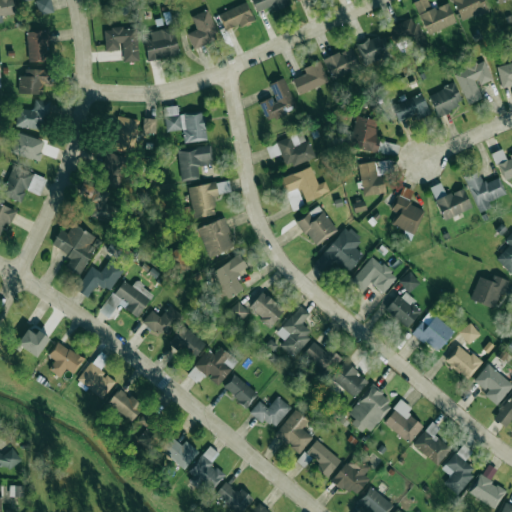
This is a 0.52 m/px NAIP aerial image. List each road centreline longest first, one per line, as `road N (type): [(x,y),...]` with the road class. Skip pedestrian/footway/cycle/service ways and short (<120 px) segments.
road 1 (residential): [(227,70),(253,197),(266,233),(295,273),(511,455)]
road 2 (residential): [(319,511),(132,354),(0,266)]
road 3 (residential): [(0,306),(73,164),(87,93),(73,0)]
road 4 (residential): [(87,93),(177,89),(376,0)]
